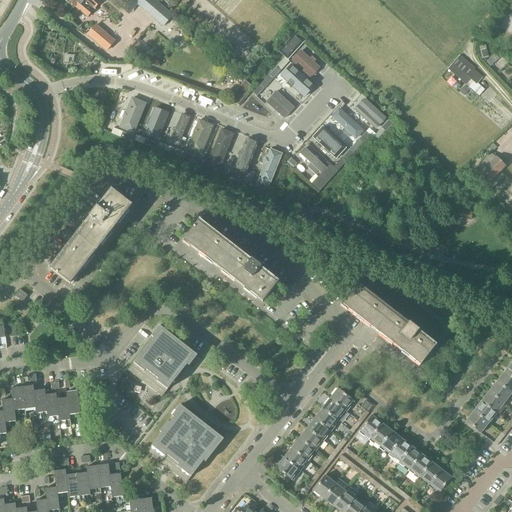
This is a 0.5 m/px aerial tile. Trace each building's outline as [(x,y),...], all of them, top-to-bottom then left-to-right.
[(66,0),(74,6),(75,6),(88,17),(93,10),(91,9),(93,7),(95,9),(100,2),(98,0),(66,0)] [(150,0),(130,0),(162,27),(170,17),(150,0)] [(106,48),(114,40),(95,23),(88,32),(106,48)] [(283,55),(285,57),(287,59),(303,42),(294,34),(278,52),(282,55),(283,55)] [(321,70),(301,52),(292,62),(311,80),(321,70)] [(472,90),(482,78),(474,70),(475,69),(460,56),(448,69),(472,90)] [(273,79),(289,61),(287,59),(285,57),(268,75),(269,75),(273,79)] [(282,74),(277,79),(298,99),(303,93),(282,74)] [(273,79),(269,75),(268,75),(252,93),(257,97),(273,79)] [(244,81),(228,101),(238,105),(252,87),(244,81)] [(277,92),(266,104),(285,121),(296,110),(277,92)] [(147,103),(132,98),(120,129),(134,135),(147,103)] [(387,121),(363,99),(353,110),(377,132),(387,121)] [(340,111),(332,119),(356,142),(364,133),(340,111)] [(165,117),(156,113),(146,136),(155,140),(165,117)] [(190,118),(181,115),(171,139),(180,143),(190,118)] [(377,142),(393,124),(389,120),(372,138),(377,142)] [(214,127),(199,121),(187,151),(202,157),(214,127)] [(113,128),(111,133),(120,137),(133,143),(134,141),(135,137),(113,128)] [(236,136),(222,130),(209,160),(223,165),(236,136)] [(346,149),(327,132),(321,138),(340,155),(346,149)] [(354,153),(370,136),(366,132),(349,150),(354,153)] [(135,137),(134,141),(143,144),(156,150),(157,148),(158,144),(136,135),(135,137)] [(256,145),(248,141),(236,171),(245,175),(256,145)] [(158,144),(157,148),(169,152),(169,153),(179,157),(181,152),(159,142),(158,144)] [(487,149),(491,153),(496,147),(493,144),(487,149)] [(306,150),(300,157),(322,177),(329,170),(306,150)] [(337,171),(354,153),(349,150),(333,167),(337,171)] [(283,156),(271,151),(260,181),(272,186),(283,156)] [(202,166),(204,161),(203,160),(181,152),(179,157),(191,161),(191,162),(202,166)] [(500,154),(496,158),(491,153),(475,170),(476,170),(474,172),(478,176),(480,174),(488,182),(505,166),(502,163),(505,160),(500,154)] [(224,175),(226,170),(226,169),(204,161),(202,166),(213,170),(213,171),(224,175)] [(325,184),(337,171),(333,167),(321,181),(325,184)] [(473,180),(464,169),(460,172),(461,181),(460,182),(463,186),(473,180)] [(246,184),(248,179),(248,178),(226,170),(224,175),(235,179),(235,180),(246,184)] [(270,187),(260,183),(248,179),(246,184),(258,188),(258,189),(268,193),(270,187)] [(320,189),(325,185),(321,181),(317,186),(320,189)] [(92,219),(52,270),(70,285),(132,206),(113,191),(100,209),(97,207),(89,217),(92,219)] [(261,267),(252,260),(251,260),(249,262),(197,222),(183,241),(262,303),(277,284),(259,270),(261,267)] [(413,369),(427,351),(409,337),(411,334),(402,326),(399,329),(348,289),(333,308),(413,369)] [(22,302),(27,296),(20,290),(15,296),(22,302)] [(152,339),(127,371),(161,397),(186,365),(188,366),(196,356),(158,327),(150,337),(152,339)] [(511,393),(511,378),(504,372),(496,382),(511,393)] [(504,404),(511,394),(511,393),(496,382),(489,391),(504,404)] [(33,391),(34,391),(33,385),(32,386),(22,387),(25,410),(35,408),(36,408),(33,391)] [(14,411),(15,411),(25,410),(22,387),(12,389),(12,388),(11,388),(12,399),(13,399),(14,411)] [(45,395),(45,389),(44,390),(34,391),(33,391),(36,408),(35,408),(36,414),(37,414),(47,412),(45,395)] [(349,406),(353,401),(337,389),(329,399),(347,413),(350,407),(349,406)] [(80,414),(77,391),(67,393),(67,392),(66,392),(67,398),(69,415),(70,415),(80,414)] [(497,413),(504,404),(489,391),(481,401),(497,413)] [(56,399),(57,399),(56,393),(55,394),(45,395),(47,412),(47,418),(48,418),(58,416),(56,399)] [(70,421),(70,415),(69,415),(67,398),(57,399),(56,399),(58,416),(59,422),(70,420),(70,421)] [(16,422),(15,411),(14,411),(13,399),(12,399),(2,400),(3,411),(5,423),(15,422),(16,422)] [(346,413),(347,413),(329,399),(322,409),(339,422),(343,417),(341,416),(345,411),(346,413)] [(489,423),(497,413),(481,401),(473,411),(489,423)] [(179,407),(170,418),(172,419),(168,425),(166,423),(158,433),(160,435),(145,454),(185,484),(202,462),(204,464),(222,440),(203,426),(202,427),(197,423),(198,421),(179,407)] [(339,423),(339,422),(322,409),(314,419),(331,432),(335,427),(334,426),(337,421),(339,423)] [(361,424),(369,414),(365,411),(357,421),(361,424)] [(481,433),(489,423),(473,411),(466,421),(481,433)] [(369,441),(382,424),(372,416),(359,433),(364,437),(365,436),(369,439),(368,440),(369,441)] [(331,432),(314,419),(306,429),(324,442),(327,437),(326,436),(329,431),(331,432)] [(353,433),(361,424),(357,421),(350,431),(353,433)] [(505,435),(511,426),(511,425),(509,423),(501,433),(505,435)] [(379,449),(392,431),(382,424),(369,441),(373,444),(374,443),(379,446),(378,448),(379,449)] [(323,442),(324,442),(306,429),(298,439),(314,451),(316,452),(320,446),(319,445),(322,441),(323,442)] [(345,443),(353,433),(350,431),(342,441),(345,443)] [(388,456),(402,439),(392,431),(379,449),(383,452),(385,451),(389,454),(388,456)] [(497,446),(505,435),(501,433),(493,443),(497,446)] [(310,456),(314,451),(298,439),(291,448),(308,462),(312,457),(310,456)] [(398,464),(412,447),(402,439),(388,456),(393,460),(394,458),(399,462),(398,463),(398,464)] [(338,453),(345,443),(342,441),(334,451),(338,453)] [(408,471),(421,454),(412,447),(398,464),(403,467),(404,466),(409,470),(408,471)] [(306,461),(308,462),(291,448),(283,458),(300,472),(305,466),(303,465),(306,461)] [(354,460),(357,457),(346,449),(344,452),(354,460)] [(330,463),(338,453),(334,451),(326,461),(330,463)] [(418,479),(431,462),(421,454),(408,471),(413,475),(414,474),(419,477),(417,479),(418,479)] [(348,467),(351,463),(341,455),(339,459),(348,467)] [(364,468),(366,464),(357,457),(354,460),(364,468)] [(300,472),(283,458),(275,468),(293,482),(297,476),(295,475),(299,471),(300,472)] [(322,473),(330,463),(326,461),(319,470),(322,473)] [(427,486),(441,469),(431,462),(418,479),(422,483),(424,481),(428,485),(427,486)] [(358,474),(361,471),(351,463),(348,467),(358,474)] [(110,475),(108,464),(108,465),(98,466),(97,466),(100,489),(101,489),(100,489),(111,487),(109,475),(110,475)] [(373,475),(376,472),(366,464),(364,468),(373,475)] [(100,489),(97,466),(87,467),(86,467),(87,473),(89,490),(90,490),(100,489)] [(434,489),(439,493),(451,477),(441,469),(427,486),(432,490),(434,489)] [(66,475),(65,470),(55,471),(54,471),(56,488),(57,494),(68,493),(66,475)] [(315,483),(322,473),(319,470),(311,480),(315,483)] [(368,482),(371,478),(361,471),(358,474),(368,482)] [(383,483),(386,479),(376,472),(373,475),(383,483)] [(90,496),(90,490),(89,490),(87,473),(77,474),(76,474),(79,497),(80,497),(90,495),(90,496)] [(123,497),(121,475),(120,473),(119,474),(110,475),(109,475),(111,487),(112,498),(113,498),(123,497)] [(79,497),(76,474),(66,475),(68,493),(68,498),(69,498),(79,497)] [(335,484),(325,476),(313,492),(323,499),(335,484)] [(378,489),(381,486),(371,478),(368,482),(378,489)] [(393,490),(396,487),(386,479),(383,483),(393,490)] [(307,493),(315,483),(311,480),(303,490),(307,493)] [(332,507),(348,487),(338,480),(335,484),(323,499),(332,507)] [(504,497),(511,487),(508,484),(500,494),(504,497)] [(388,497),(390,494),(381,486),(378,489),(388,497)] [(338,511),(344,511),(354,499),(358,495),(348,487),(332,507),(338,511)] [(403,498),(405,495),(396,487),(393,490),(403,498)] [(60,511),(57,494),(56,488),(46,489),(46,488),(45,489),(47,500),(48,511),(49,511),(59,510),(59,511),(60,511)] [(388,497),(398,505),(401,502),(390,494),(388,497)] [(496,507),(504,497),(500,494),(493,504),(496,507)] [(412,506),(415,502),(405,495),(403,498),(412,506)] [(152,499),(152,498),(128,501),(128,502),(129,502),(130,511),(129,511),(130,511),(153,509),(151,499),(152,499)] [(360,511),(364,507),(354,499),(344,511),(360,511)] [(48,511),(49,511),(48,511),(47,500),(37,501),(36,501),(37,511),(38,511),(37,511),(48,511)] [(412,506),(420,511),(424,511),(426,510),(415,502),(412,506)] [(15,511),(16,509),(15,503),(14,503),(14,504),(4,505),(4,511),(15,511)]
